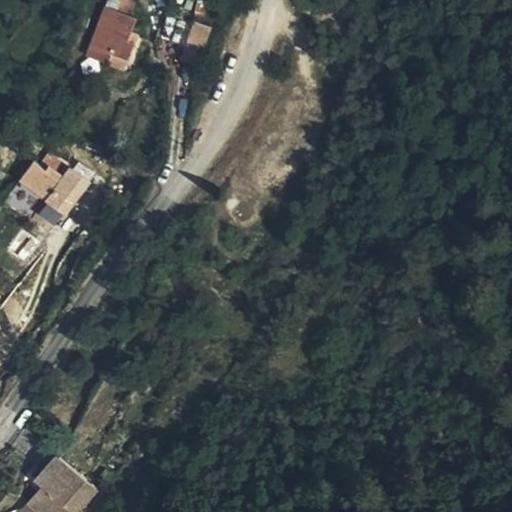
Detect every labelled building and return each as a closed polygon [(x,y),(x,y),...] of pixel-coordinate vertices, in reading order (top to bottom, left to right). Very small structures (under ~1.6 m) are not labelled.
[(106,45),(122,52),(131,37),(122,32),(133,9),(113,0),(100,0),(79,43),(102,53),(106,45)] [(198,24),(196,23),(184,15),(176,31),(191,40),(198,24)] [(181,60),(191,40),(176,31),(166,52),(181,60)] [(117,61),(122,52),(106,45),(102,53),(117,61)] [(19,146),(0,172),(0,181),(23,198),(30,188),(49,201),(75,167),(56,153),(49,160),(40,152),(33,157),(19,146)] [(36,482),(21,499),(29,508),(26,511),(64,511),(89,486),(52,450),(29,474),(36,482)] [(26,511),(29,508),(21,499),(9,511),(26,511)]
